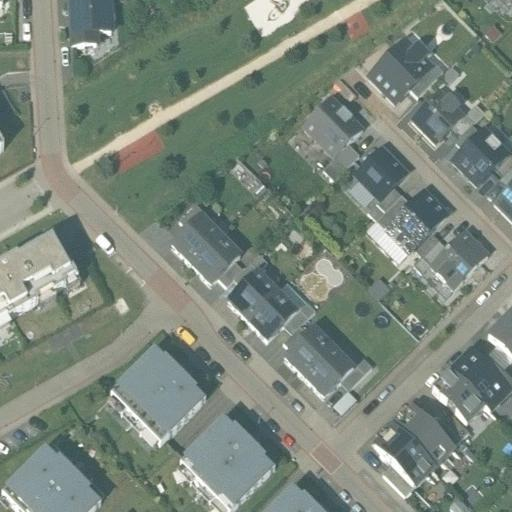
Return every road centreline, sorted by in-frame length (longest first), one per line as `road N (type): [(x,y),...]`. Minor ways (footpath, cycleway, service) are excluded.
road 1 (residential): [(331,457),(511,288)]
road 2 (residential): [(175,297),(331,457)]
road 3 (residential): [(0,420),(122,350),(175,297)]
road 4 (residential): [(511,255),(379,122)]
road 5 (residential): [(39,0),(47,130),(61,179)]
road 6 (residential): [(61,179),(175,297)]
